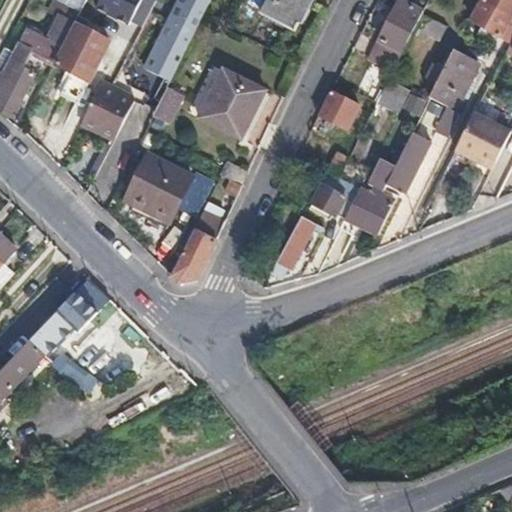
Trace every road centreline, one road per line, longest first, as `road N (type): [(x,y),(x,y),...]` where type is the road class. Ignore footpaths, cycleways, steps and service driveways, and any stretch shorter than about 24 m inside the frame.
road 1 (residential): [(195,341),(360,0)]
road 2 (residential): [(511,215),(195,341)]
road 3 (residential): [(195,341),(0,154)]
road 4 (residential): [(329,511),(318,482),(195,341)]
road 5 (residential): [(397,511),(511,463)]
